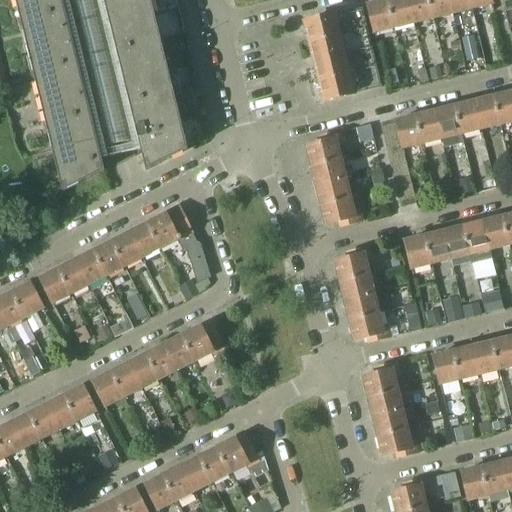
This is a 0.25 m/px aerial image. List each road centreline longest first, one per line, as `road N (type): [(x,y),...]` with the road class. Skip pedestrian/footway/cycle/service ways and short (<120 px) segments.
road 1 (residential): [(0,415),(230,295),(193,183)]
road 2 (residential): [(247,144),(511,77)]
road 3 (residential): [(67,511),(269,407)]
road 4 (residential): [(0,283),(193,183)]
road 5 (residential): [(302,248),(511,198)]
road 6 (residential): [(331,374),(511,326)]
road 7 (residential): [(354,491),(511,453)]
road 8 (residential): [(331,374),(302,248)]
road 9 (residential): [(247,144),(217,25)]
